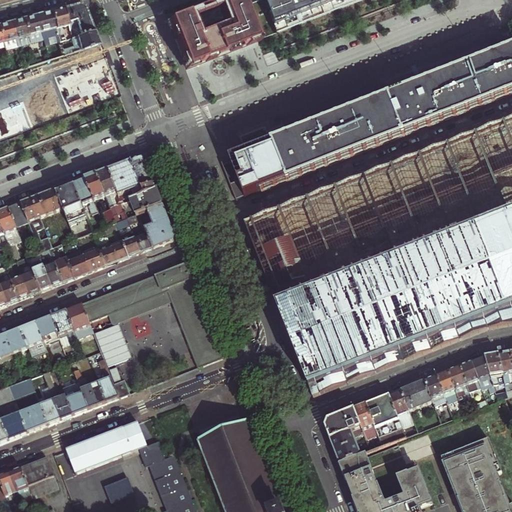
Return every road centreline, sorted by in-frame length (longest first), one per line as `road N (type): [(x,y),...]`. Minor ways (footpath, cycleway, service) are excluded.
road 1 (residential): [(157,132),(470,13)]
road 2 (residential): [(0,463),(243,368)]
road 3 (residential): [(299,420),(511,343)]
road 4 (residential): [(200,249),(0,327)]
road 5 (residential): [(273,356),(211,194),(183,203)]
road 6 (residential): [(0,192),(157,132)]
road 7 (residential): [(200,249),(243,368)]
